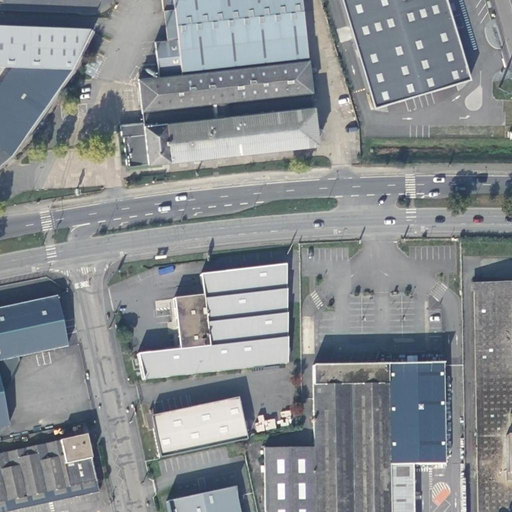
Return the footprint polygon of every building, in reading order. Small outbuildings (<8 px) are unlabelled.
[(162,0),(164,10),(175,9),(178,39),(167,40),(154,42),(159,77),(138,79),(144,130),(121,133),(123,133),(127,165),(317,145),(302,8),(300,0),(162,0)] [(340,0),(372,106),(468,78),(445,0),(340,0)] [(175,9),(164,10),(167,40),(178,39),(175,9)] [(0,166),(13,156),(75,69),(94,28),(0,24),(0,66),(12,67),(23,67),(0,100),(0,166)] [(97,30),(94,28),(75,69),(13,156),(0,166),(0,168),(15,159),(77,71),(97,30)] [(0,100),(23,67),(12,67),(0,83),(0,100)] [(143,382),(290,364),(291,338),(289,338),(290,314),(289,314),(290,290),(288,290),(288,265),(200,275),(202,290),(203,296),(174,299),(179,350),(137,354),(137,359),(132,360),(134,370),(137,370),(137,376),(141,376),(143,382)] [(511,280),(474,281),(475,418),(504,417),(504,409),(511,408),(511,280)] [(0,309),(0,429),(10,427),(3,386),(9,385),(15,377),(17,371),(20,362),(20,359),(69,347),(58,297),(0,309)] [(264,511),(390,511),(389,464),(412,464),(444,463),(443,363),(416,364),(416,356),(406,356),(406,364),(387,364),(387,384),(337,385),(336,365),(313,366),(315,447),(263,448),(264,511)] [(387,364),(336,365),(337,385),(387,384),(387,364)] [(250,441),(241,399),(194,408),(152,417),(161,459),(241,443),(250,441)] [(511,511),(511,430),(510,430),(507,472),(502,473),(505,485),(504,496),(511,496),(511,508),(509,496),(508,511),(511,511)] [(0,454),(0,503),(96,483),(89,447),(86,436),(0,454)] [(412,511),(412,464),(389,464),(390,511),(412,511)] [(0,503),(0,511),(9,511),(99,493),(96,483),(0,503)] [(167,503),(168,511),(239,511),(236,496),(235,489),(167,503)]
